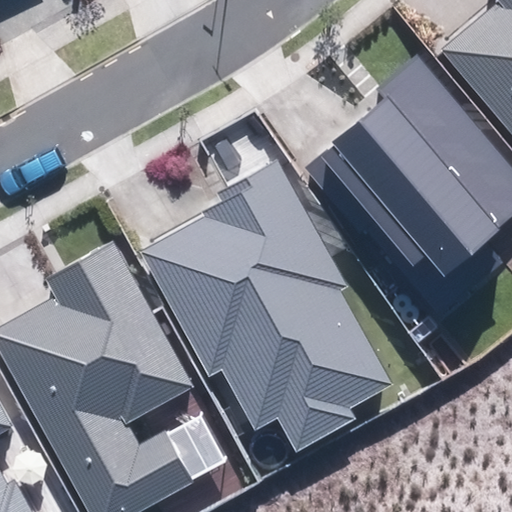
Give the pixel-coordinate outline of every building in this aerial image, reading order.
[(442,51),(511,134),(511,0),(499,0),(501,2),(442,51)] [(425,253),(445,275),(511,216),(511,157),(420,52),(377,90),(384,98),(307,165),(365,231),(376,220),(414,263),(425,253)] [(278,417),(297,452),(355,421),(348,408),(392,384),(341,290),(348,286),(278,159),(216,192),(221,201),(205,210),(207,215),(139,252),(208,378),(223,369),(255,429),(278,417)] [(0,329),(0,350),(88,511),(139,511),(194,483),(164,428),(141,441),(130,422),(192,388),(110,240),(45,275),(58,298),(0,329)] [(0,511),(34,511),(16,478),(6,483),(0,470),(0,434),(13,427),(0,402),(0,511)]
